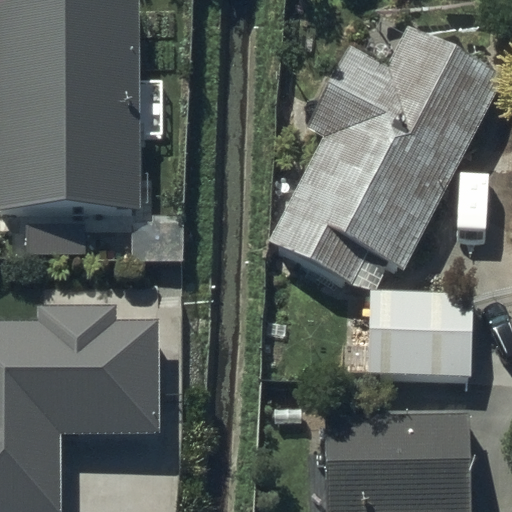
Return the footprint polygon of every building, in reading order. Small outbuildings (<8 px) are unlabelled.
[(134,15),(0,15),(0,229),(137,228),(134,15)] [(319,159),(269,257),(353,300),(367,272),(404,286),(504,92),(408,43),(389,80),(348,59),(301,150),(319,159)] [(472,305),(370,304),(368,389),(472,392),(472,305)] [(153,326),(0,328),(0,511),(62,511),(61,446),(155,445),(153,326)] [(469,511),(468,427),(324,430),(325,511),(469,511)]
